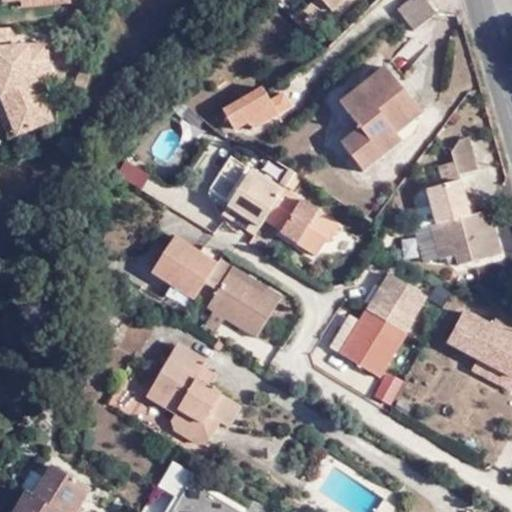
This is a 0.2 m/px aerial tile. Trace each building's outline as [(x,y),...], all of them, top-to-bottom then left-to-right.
[(408,0),(396,9),(404,20),(424,4),(421,0),(408,0)] [(424,4),(404,20),(411,29),(432,14),(432,13),(424,4)] [(0,83),(28,130),(56,117),(37,87),(39,83),(52,76),(44,61),(44,50),(12,50),(13,29),(0,28),(0,83)] [(384,61),(339,98),(357,122),(339,137),(363,166),(399,137),(395,129),(421,110),(384,61)] [(82,65),(75,89),(85,92),(93,68),(82,65)] [(239,116),(244,124),(282,102),(275,88),(260,96),(251,81),(213,105),(226,124),(239,116)] [(458,159),(462,173),(481,168),(471,136),(464,139),(460,143),(456,151),(458,159)] [(440,164),(446,184),(464,179),(462,173),(458,159),(440,164)] [(126,163),(118,176),(142,190),(150,177),(126,163)] [(248,219),(242,228),(258,237),(268,223),(285,232),(283,236),(321,258),(330,244),(334,245),(344,229),(285,195),(252,175),(231,209),(248,219)] [(435,226),(473,215),(469,200),(464,179),(446,184),(420,190),(416,198),(424,228),(435,226)] [(476,198),(469,200),(473,215),(480,213),(476,198)] [(225,218),(242,228),(248,219),(231,209),(225,218)] [(505,255),(492,210),(480,213),(473,215),(435,226),(445,259),(458,256),(462,266),(505,255)] [(424,228),(417,230),(427,262),(445,259),(435,226),(424,228)] [(209,287),(222,265),(179,241),(157,278),(200,303),(209,287)] [(397,257),(383,247),(376,258),(391,268),(397,257)] [(209,287),(222,295),(234,275),(238,269),(224,261),(222,265),(209,287)] [(273,290),(238,269),(234,275),(270,296),(273,290)] [(270,296),(234,275),(222,295),(212,313),(217,316),(228,322),(261,341),(262,341),(287,300),(273,290),(270,296)] [(342,357),(377,379),(428,300),(391,276),(362,324),(350,316),(330,348),(342,357)] [(86,288),(73,307),(93,320),(105,301),(86,288)] [(118,309),(102,335),(116,344),(132,318),(118,309)] [(444,342),(475,360),(511,377),(511,339),(508,338),(511,330),(511,320),(497,312),(487,330),(459,316),(444,342)] [(220,335),(228,322),(217,316),(209,329),(220,335)] [(203,412),(216,419),(230,398),(205,382),(195,376),(202,364),(204,361),(174,343),(143,393),(172,412),(176,405),(198,420),(203,412)] [(511,379),(511,377),(475,360),(470,370),(507,389),(511,379)] [(195,376),(205,382),(213,371),(202,364),(195,376)] [(389,374),(375,398),(390,406),(403,383),(389,374)] [(230,398),(216,419),(225,425),(239,404),(230,398)] [(204,438),(216,419),(203,412),(198,420),(176,405),(172,412),(169,416),(172,426),(193,439),(204,438)] [(75,511),(91,488),(52,460),(35,488),(68,511),(75,511)] [(68,511),(35,488),(25,484),(8,511),(68,511)] [(234,511),(189,484),(171,511),(234,511)]
